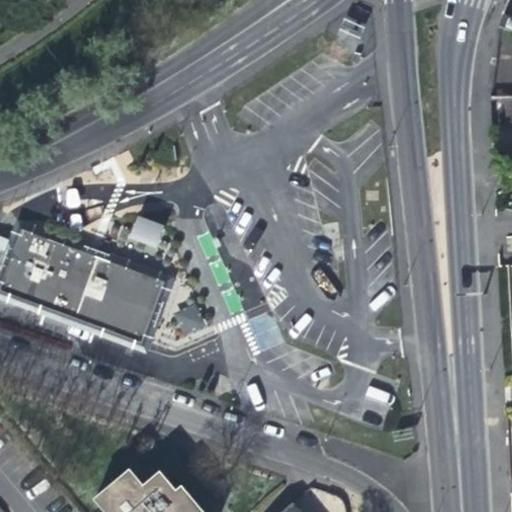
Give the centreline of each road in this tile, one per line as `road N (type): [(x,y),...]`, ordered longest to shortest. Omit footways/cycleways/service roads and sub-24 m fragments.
road 1 (secondary): [(399,0),(443,461)]
road 2 (secondary): [(443,461),(454,61),(467,0)]
road 3 (residential): [(0,347),(384,467),(420,511)]
road 4 (residential): [(282,19),(163,97),(0,168)]
